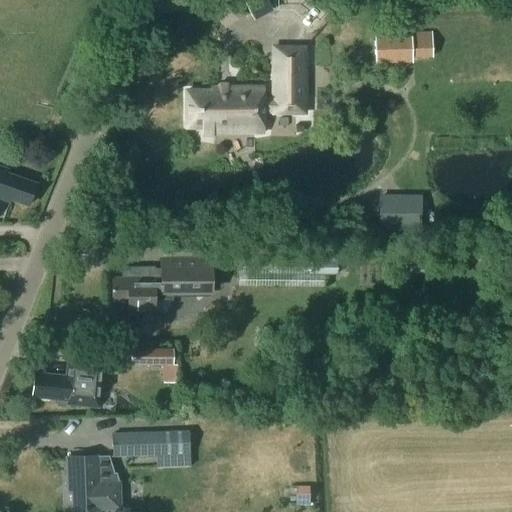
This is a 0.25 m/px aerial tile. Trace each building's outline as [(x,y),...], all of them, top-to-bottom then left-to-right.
[(411,63),(410,35),(374,36),(375,64),(411,63)] [(303,46),(273,46),(273,101),(263,101),(263,88),(210,87),(210,90),(187,90),(187,125),(212,125),(211,131),(262,131),(262,109),(274,109),(274,111),(303,111),(303,46)] [(26,206),(34,184),(5,173),(6,169),(0,167),(0,200),(8,203),(9,200),(26,206)] [(381,237),(422,237),(422,205),(381,205),(381,237)] [(403,258),(403,272),(432,272),(432,259),(403,258)] [(161,269),(155,269),(155,268),(123,268),(123,278),(112,278),(112,302),(128,302),(128,313),(133,313),(133,314),(155,314),(155,301),(173,300),(173,285),(212,285),(212,259),(161,259),(161,269)] [(173,347),(129,347),(129,365),(173,366),(173,347)] [(66,407),(69,404),(99,407),(103,360),(74,358),(72,377),(35,374),(33,398),(55,399),(54,403),(56,403),(59,406),(66,407)] [(234,412),(231,419),(235,425),(242,425),(246,418),(242,412),(234,412)] [(189,453),(189,431),(113,434),(114,455),(156,454),(189,453)] [(118,481),(116,481),(108,455),(65,457),(66,486),(71,486),(72,510),(98,509),(119,508),(118,481)] [(309,487),(295,486),(295,505),(309,506),(309,487)]
